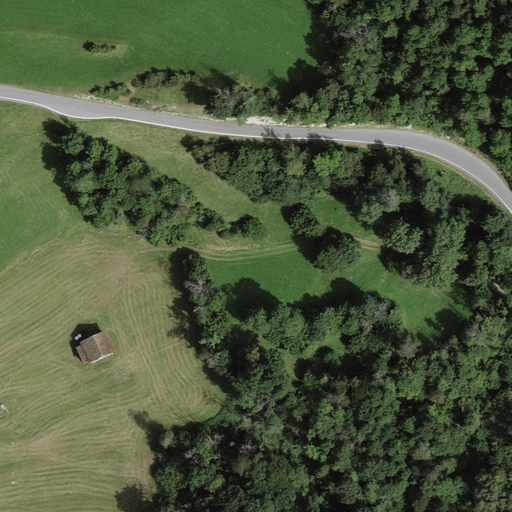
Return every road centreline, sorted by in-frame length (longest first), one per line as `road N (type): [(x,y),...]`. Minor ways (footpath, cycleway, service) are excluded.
road 1 (residential): [(511,203),(479,170),(432,145),(179,122),(0,91)]
road 2 (track): [(511,298),(477,264),(325,238),(225,258),(169,246),(121,251)]
